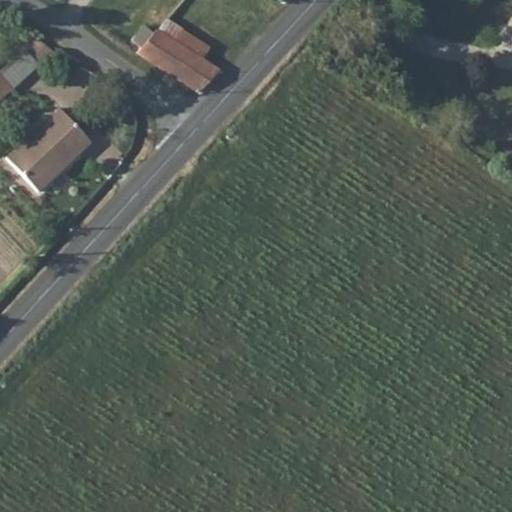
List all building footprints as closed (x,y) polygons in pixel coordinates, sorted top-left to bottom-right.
[(210,48),(166,20),(155,32),(201,61),(210,48)] [(136,54),(198,95),(219,72),(201,61),(155,32),(136,54)] [(57,57),(40,38),(37,36),(27,45),(46,67),(57,57)] [(0,95),(11,86),(0,73),(0,95)] [(49,116),(0,163),(0,167),(30,199),(81,149),(49,116)]
